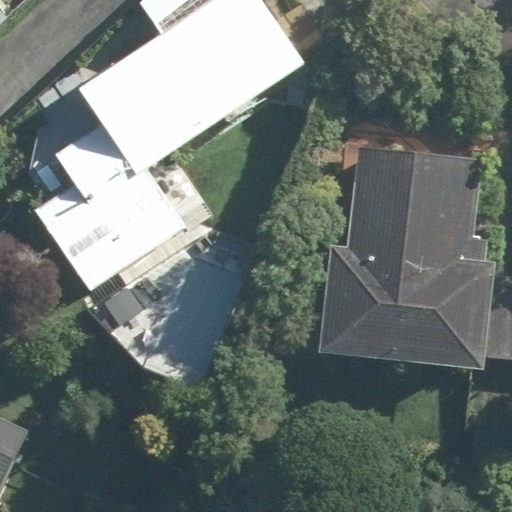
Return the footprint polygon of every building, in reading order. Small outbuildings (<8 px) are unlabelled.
[(301,60),(258,0),(145,0),(171,36),(93,92),(148,169),(301,60)] [(190,226),(105,125),(63,159),(80,179),(41,212),(106,289),(190,226)] [(473,236),(479,159),(364,150),(356,253),(345,253),(341,303),(332,303),(328,355),(489,368),(498,259),(493,258),(494,237),(473,236)] [(75,262),(0,260),(0,334),(74,336),(75,262)] [(511,411),(474,409),(471,469),(511,470),(511,411)] [(0,501),(36,431),(0,412),(0,501)]
